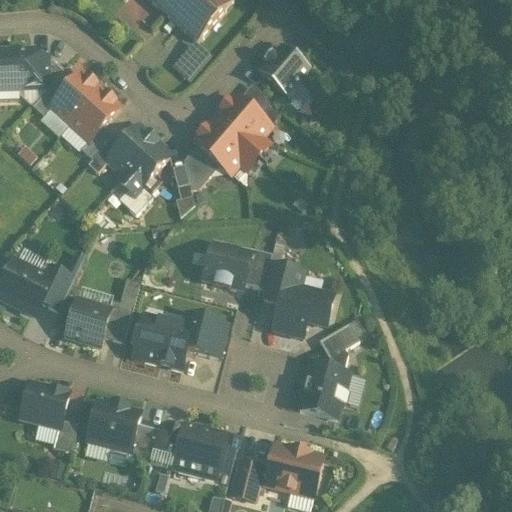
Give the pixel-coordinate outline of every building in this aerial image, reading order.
[(234,4),(229,0),(145,0),(197,46),(234,4)] [(22,55),(16,49),(10,55),(0,55),(0,91),(36,91),(35,61),(35,55),(22,55)] [(283,50),(274,59),(272,57),(264,66),(266,68),(258,78),(287,103),(311,75),(311,74),(296,61),(283,50)] [(332,74),(305,50),(296,61),(311,74),(311,75),(322,86),(332,74)] [(50,63),(50,60),(35,61),(36,91),(51,90),(54,87),(64,76),(50,63)] [(342,66),(334,74),(352,94),(361,86),(342,66)] [(89,84),(82,77),(65,97),(51,112),(52,112),(70,129),(102,94),(90,82),(89,84)] [(51,90),(33,111),(44,121),(52,112),(51,112),(65,97),(54,87),(51,90)] [(102,94),(70,129),(89,146),(90,146),(103,132),(121,112),(114,106),(115,105),(102,94)] [(253,117),(234,101),(214,124),(258,163),(269,150),(261,143),(271,132),(260,123),(253,117)] [(267,101),(253,117),(260,123),(274,107),(267,101)] [(258,163),(214,124),(194,148),(197,150),(220,170),(230,179),(240,169),(247,175),(258,163)] [(119,153),(108,165),(109,166),(125,181),(155,148),(158,145),(140,130),(119,153)] [(103,132),(90,146),(89,146),(81,154),(92,165),(110,145),(114,141),(103,132)] [(92,165),(88,169),(98,178),(109,166),(108,165),(119,153),(110,145),(92,165)] [(155,148),(125,181),(119,187),(129,195),(135,201),(142,193),(170,162),(155,148)] [(220,170),(197,150),(184,166),(185,172),(189,190),(191,195),(200,193),(220,170)] [(178,192),(189,190),(185,172),(174,175),(178,192)] [(189,190),(178,192),(181,204),(192,201),(191,195),(189,190)] [(153,202),(142,193),(135,201),(129,195),(120,205),(136,221),(153,202)] [(192,201),(181,204),(176,205),(181,223),(194,211),(192,201)] [(239,254),(227,251),(226,253),(213,250),(204,284),(217,288),(216,290),(229,293),(230,291),(243,294),(244,289),(252,259),(250,259),(238,256),(239,254)] [(18,267),(47,281),(52,273),(75,284),(86,261),(76,257),(68,274),(25,253),(18,267)] [(272,260),(252,254),(250,259),(252,259),(244,289),(264,294),(270,268),(272,260)] [(18,267),(14,265),(0,293),(0,302),(35,320),(41,308),(53,284),(47,281),(18,267)] [(299,275),(270,268),(264,294),(261,303),(281,308),(285,289),(295,291),(299,275)] [(75,284),(52,273),(47,281),(53,284),(41,308),(59,316),(75,284)] [(128,285),(122,309),(133,312),(139,288),(128,285)] [(295,291),(285,289),(281,308),(274,335),(303,343),(307,327),(326,332),(334,301),(295,291)] [(109,314),(78,305),(67,341),(99,351),(103,341),(111,314),(109,314)] [(122,309),(112,306),(109,314),(111,314),(103,341),(125,347),(134,312),(133,312),(122,309)] [(191,332),(144,320),(134,361),(182,373),(187,354),(192,333),(191,332)] [(228,329),(194,320),(191,332),(192,333),(187,354),(220,363),(228,329)] [(349,329),(319,347),(329,363),(327,365),(325,373),(344,378),(348,361),(345,356),(360,347),(349,329)] [(325,373),(311,369),(299,415),(336,424),(341,408),(346,409),(349,397),(344,396),(348,379),(344,378),(325,373)] [(69,399),(30,388),(21,423),(58,433),(60,433),(62,425),(69,399)] [(112,410),(98,407),(88,445),(129,456),(131,456),(138,429),(141,418),(127,414),(127,411),(113,408),(112,410)] [(78,429),(62,425),(60,433),(58,433),(53,453),(71,458),(78,429)] [(159,434),(138,429),(131,456),(129,456),(127,463),(150,469),(151,465),(159,434)] [(183,436),(160,430),(159,434),(151,465),(175,471),(183,436)] [(228,441),(185,430),(183,436),(175,471),(174,472),(217,483),(228,441)] [(310,458),(289,453),(289,454),(275,451),(269,476),(266,489),(313,501),(323,463),(310,460),(310,458)] [(264,473),(239,467),(231,500),(255,506),(258,496),(263,498),(266,489),(269,476),(263,474),(264,473)]
